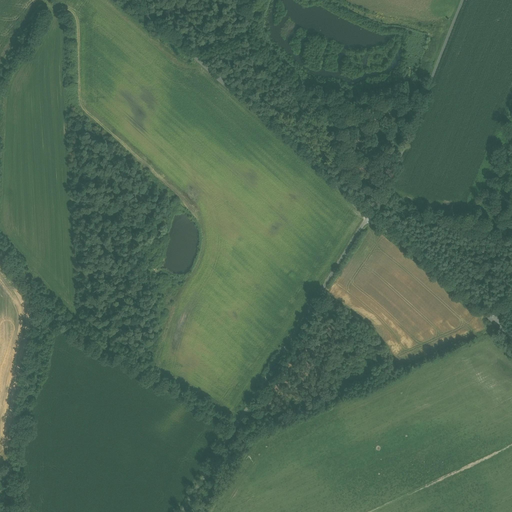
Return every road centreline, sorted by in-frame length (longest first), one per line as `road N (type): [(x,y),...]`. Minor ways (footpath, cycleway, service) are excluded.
road 1 (unclassified): [(181,511),(368,217)]
road 2 (unclassified): [(368,217),(127,0)]
road 3 (track): [(368,217),(410,140),(465,0)]
road 4 (unclassified): [(493,324),(368,217)]
